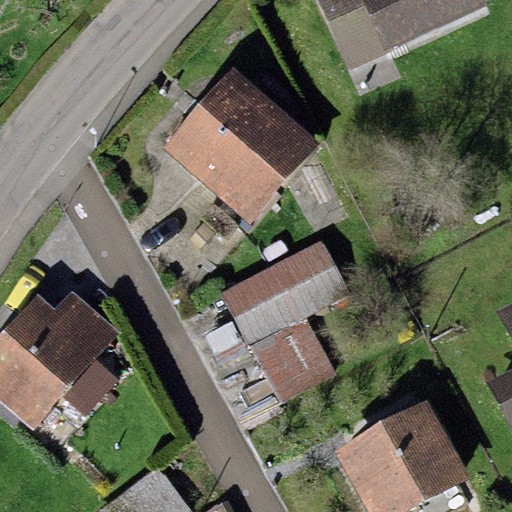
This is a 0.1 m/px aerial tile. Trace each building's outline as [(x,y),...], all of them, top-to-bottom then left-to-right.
[(316,0),(349,69),(491,1),(490,0),(316,0)] [(233,67),(163,147),(249,222),(321,143),(233,67)] [(322,240),(220,292),(247,344),(349,292),(322,240)] [(36,290),(0,332),(0,404),(33,432),(119,331),(71,291),(57,308),(36,290)] [(511,337),(511,368),(486,383),(511,430),(511,303),(497,311),(511,337)] [(305,316),(249,346),(280,404),(336,374),(305,316)] [(426,401),(336,453),(370,511),(409,511),(419,506),(422,511),(452,511),(469,502),(459,484),(470,477),(426,401)] [(191,511),(158,468),(99,511),(191,511)] [(232,511),(227,500),(214,507),(216,511),(232,511)]
